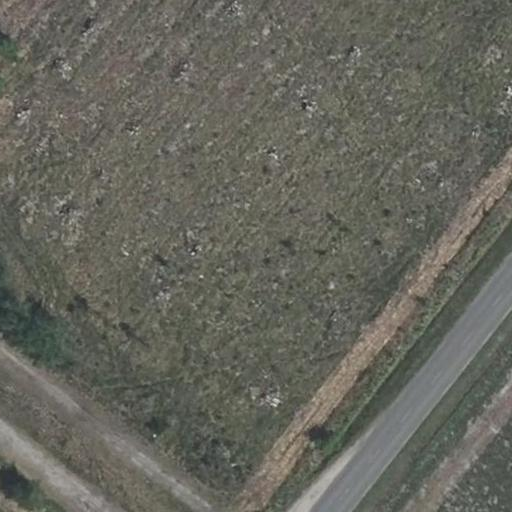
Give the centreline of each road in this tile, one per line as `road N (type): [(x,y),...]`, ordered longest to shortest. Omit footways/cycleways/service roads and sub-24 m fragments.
road 1 (unclassified): [(330,511),(511,281)]
road 2 (track): [(214,511),(0,347)]
road 3 (track): [(96,511),(0,435)]
